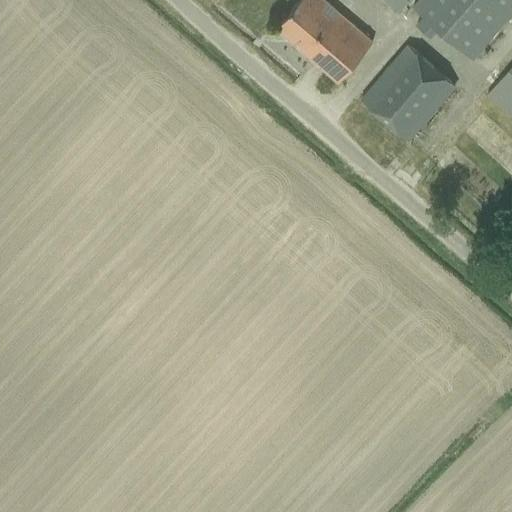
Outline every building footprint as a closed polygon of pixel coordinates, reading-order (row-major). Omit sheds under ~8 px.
[(325,0),(298,0),(276,26),(339,80),(372,40),(325,0)] [(386,0),(398,10),(406,0),(386,0)] [(511,0),(417,0),(412,6),(423,15),(416,23),(430,34),(437,27),(473,58),(511,11),(511,0)] [(408,44),(360,98),(407,139),(455,84),(408,44)] [(511,72),(508,69),(487,93),(511,115),(511,72)]
